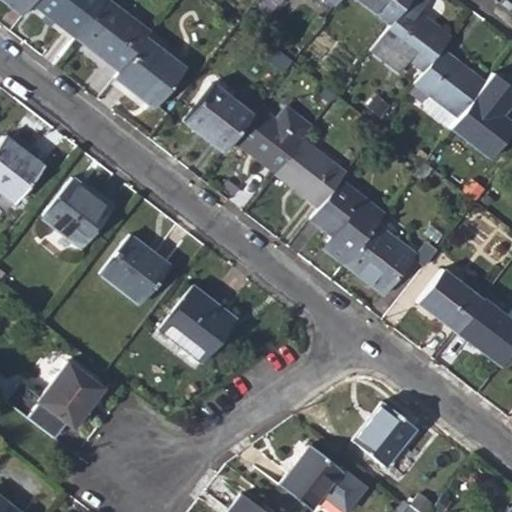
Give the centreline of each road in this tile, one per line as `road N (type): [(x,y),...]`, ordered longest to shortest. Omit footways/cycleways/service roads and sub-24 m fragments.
road 1 (residential): [(361,340),(0,59)]
road 2 (residential): [(126,470),(201,453),(361,340)]
road 3 (residential): [(511,453),(361,340)]
